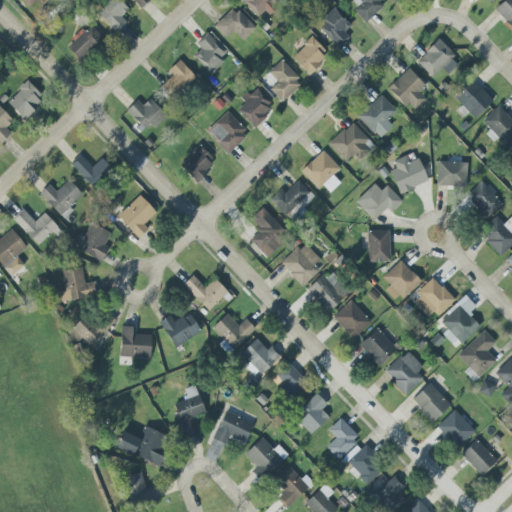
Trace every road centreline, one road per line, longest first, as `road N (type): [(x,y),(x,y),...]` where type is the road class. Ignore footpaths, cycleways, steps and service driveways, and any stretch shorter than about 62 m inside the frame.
road 1 (residential): [(0,12),(470,511)]
road 2 (residential): [(151,271),(404,26),(438,15)]
road 3 (residential): [(0,187),(195,0)]
road 4 (residential): [(195,511),(185,478),(196,464),(213,470),(247,511)]
